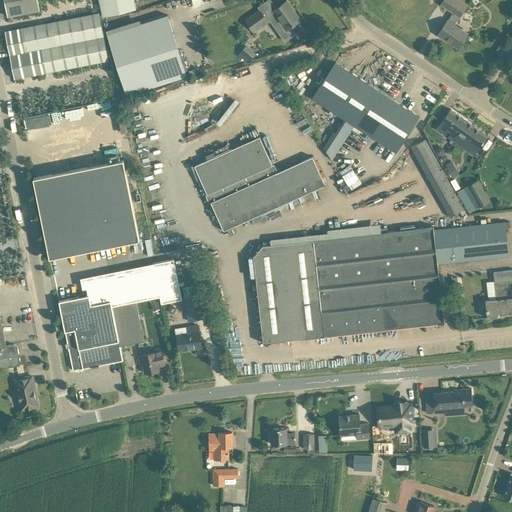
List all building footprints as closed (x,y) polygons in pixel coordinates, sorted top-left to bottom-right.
[(4,0),(8,16),(39,10),(37,0),(4,0)] [(98,0),(102,16),(136,10),(133,0),(98,0)] [(460,0),(443,0),(441,4),(453,12),(460,16),(467,5),(460,0)] [(303,28),(298,21),(299,21),(290,8),(291,7),(287,1),(265,16),(268,21),(270,20),(285,40),(303,28)] [(260,9),(245,20),(254,31),(268,21),(265,16),(260,9)] [(5,31),(15,78),(110,59),(100,12),(5,31)] [(187,75),(168,15),(107,34),(126,95),(187,75)] [(447,20),(438,34),(447,40),(448,38),(459,46),(467,33),(454,25),(447,20)] [(237,55),(245,62),(248,59),(240,52),(237,55)] [(420,117),(336,61),(312,98),(344,119),(354,125),(396,153),(420,117)] [(96,121),(108,119),(104,102),(93,104),(96,121)] [(65,115),(83,111),(82,106),(64,110),(65,115)] [(49,117),(64,114),(62,108),(48,112),(49,117)] [(449,137),(454,141),(468,121),(450,109),(437,128),(445,134),(450,127),(453,130),(449,137)] [(344,119),(336,132),(346,138),(352,129),(354,125),(344,119)] [(468,121),(454,141),(464,148),(469,141),(479,148),(488,135),(468,121)] [(278,128),(274,130),(286,152),(289,150),(278,128)] [(195,165),(224,230),(325,184),(312,156),(276,172),(260,136),(195,165)] [(411,149),(449,218),(464,210),(425,140),(411,149)] [(34,178),(50,257),(139,239),(123,160),(34,178)] [(446,165),(453,178),(453,179),(459,175),(452,161),(446,165)] [(455,178),(449,181),(455,191),(460,188),(455,178)] [(470,193),(474,200),(478,208),(490,201),(478,180),(466,187),(470,193)] [(470,193),(466,187),(457,191),(469,213),(478,208),(474,200),(470,193)] [(263,245),(253,256),(263,343),(271,342),(444,322),(438,263),(509,255),(506,227),(510,227),(510,221),(505,222),(505,221),(434,229),(433,226),(381,232),(380,232),(271,244),(263,245)] [(111,305),(136,300),(159,296),(160,303),(183,298),(174,259),(154,263),(145,269),(85,281),(88,295),(58,301),(72,370),(92,366),(92,367),(100,366),(99,365),(122,360),(120,345),(111,305)] [(485,301),(488,318),(499,316),(499,313),(511,311),(511,296),(511,288),(511,287),(511,269),(493,272),(497,299),(485,301)] [(200,296),(185,299),(188,320),(204,318),(202,307),(200,296)] [(149,300),(151,308),(158,307),(156,299),(149,300)] [(111,305),(120,345),(144,340),(136,300),(111,305)] [(0,365),(3,368),(8,367),(18,365),(21,362),(17,346),(14,344),(6,345),(0,314),(0,365)] [(198,324),(176,327),(179,350),(202,347),(198,324)] [(154,349),(155,352),(139,355),(141,364),(143,364),(145,373),(159,370),(158,366),(165,365),(162,348),(154,349)] [(15,379),(21,410),(39,407),(37,398),(38,398),(36,388),(35,389),(32,376),(15,379)] [(443,407),(473,405),(471,388),(455,389),(455,391),(433,392),(435,412),(443,411),(443,407)] [(399,405),(377,407),(379,426),(395,424),(396,432),(410,430),(409,423),(413,422),(411,403),(408,404),(407,402),(399,403),(399,405)] [(357,433),(357,439),(370,437),(369,433),(369,423),(360,424),(359,414),(339,415),(341,435),(357,433)] [(272,428),(272,444),(287,444),(287,442),(295,441),(295,433),(286,433),(286,427),(272,428)] [(433,428),(422,429),(424,447),(434,446),(433,428)] [(219,433),(209,433),(210,450),(214,449),(215,459),(228,458),(228,447),(232,446),(232,432),(219,432),(219,433)] [(325,451),(325,434),(317,434),(318,451),(325,451)] [(304,435),(304,449),(308,449),(308,454),(314,454),(315,435),(304,435)] [(355,469),(370,470),(373,456),(356,455),(355,469)] [(397,471),(409,471),(409,458),(397,458),(397,471)] [(237,469),(213,469),(213,485),(224,485),(224,478),(238,477),(237,469)] [(373,498),(369,511),(370,511),(383,511),(387,502),(373,498)] [(418,501),(414,511),(431,511),(434,505),(418,501)]
